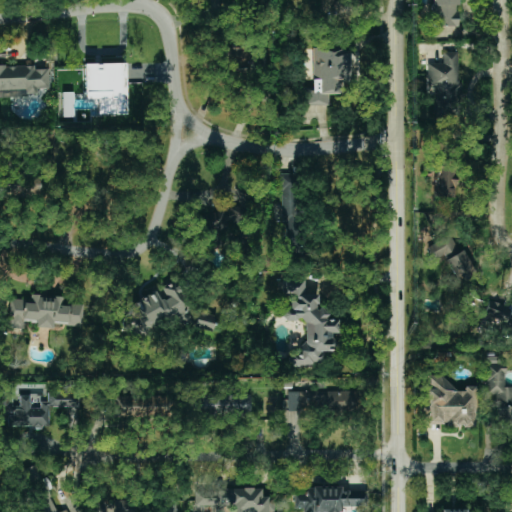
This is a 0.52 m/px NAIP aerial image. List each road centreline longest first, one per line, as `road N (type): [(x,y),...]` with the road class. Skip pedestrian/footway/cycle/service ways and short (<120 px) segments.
road 1 (tertiary): [(397,511),(396,0)]
road 2 (residential): [(398,463),(382,456),(87,460)]
road 3 (residential): [(184,135),(171,25),(157,7),(140,2),(0,17)]
road 4 (residential): [(184,135),(158,230),(144,243),(89,253),(0,243)]
road 5 (residential): [(395,144),(279,150),(184,135)]
road 6 (residential): [(511,251),(495,231),(497,76)]
